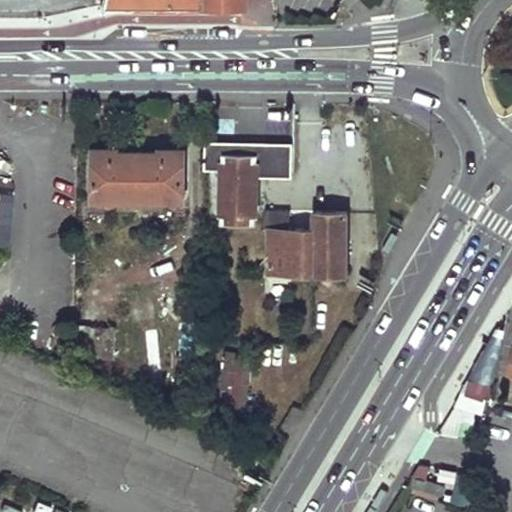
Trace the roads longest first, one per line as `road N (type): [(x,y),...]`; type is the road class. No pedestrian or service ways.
road 1 (tertiary): [(480,1),(381,34),(0,46)]
road 2 (tertiary): [(0,74),(252,72),(395,78),(466,91)]
road 3 (secondary): [(503,144),(274,511)]
road 4 (secondary): [(329,511),(511,210)]
